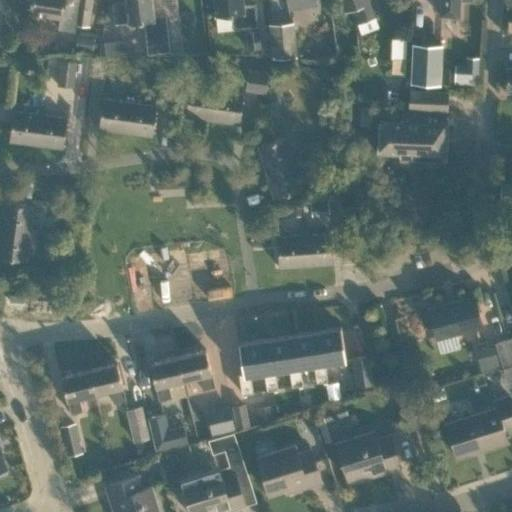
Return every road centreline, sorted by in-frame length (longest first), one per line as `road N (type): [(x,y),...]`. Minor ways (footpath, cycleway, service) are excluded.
road 1 (residential): [(252,302),(378,288),(475,257),(499,0)]
road 2 (residential): [(252,302),(237,183),(221,158),(198,151),(0,167)]
road 3 (residential): [(10,335),(252,302)]
road 4 (residential): [(57,506),(10,335)]
road 5 (residential): [(511,489),(444,509),(392,511)]
